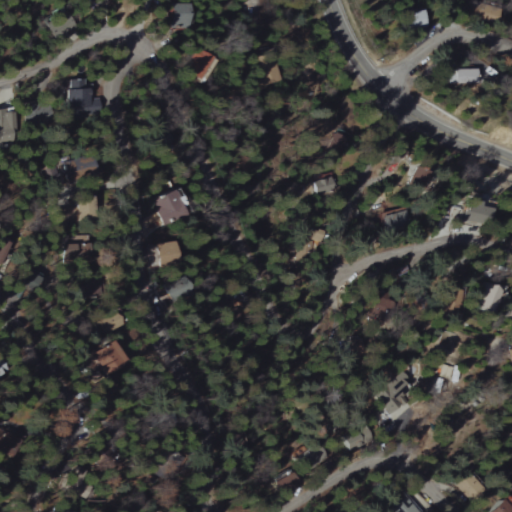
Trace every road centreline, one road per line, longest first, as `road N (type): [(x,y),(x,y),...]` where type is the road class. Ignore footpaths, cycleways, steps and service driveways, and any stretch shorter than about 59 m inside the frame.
road 1 (residential): [(449,511),(389,461),(355,468),(277,511),(208,511),(191,475),(207,432),(203,397),(147,303),(116,99),(150,0)]
road 2 (residential): [(0,81),(108,32),(138,37),(164,68),(243,241),(287,318),(303,331),(318,325),(331,289),(353,268),(455,238),(511,249)]
road 3 (residential): [(331,289),(336,241),(354,193),(389,142),(397,80),(409,64),(446,38),(480,36),(511,49)]
road 4 (tertiary): [(325,0),(360,65),(392,102),(511,161)]
road 5 (residential): [(0,311),(32,348),(74,422),(40,511)]
